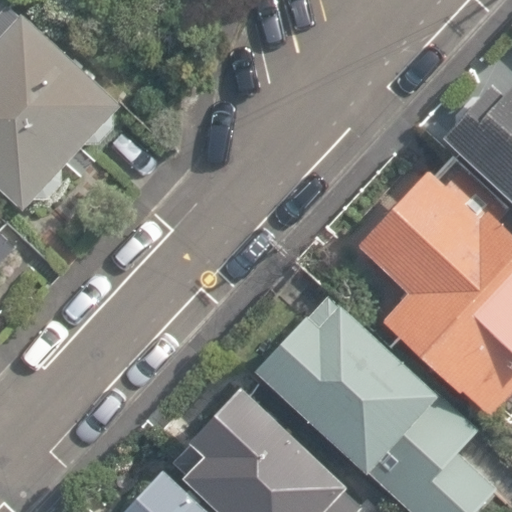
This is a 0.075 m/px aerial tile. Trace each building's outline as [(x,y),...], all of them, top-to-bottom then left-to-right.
[(143,120),(13,0),(8,0),(0,9),(0,185),(44,227),(143,120)] [(511,82),(463,134),(511,179),(511,82)] [(511,198),(458,149),(376,236),(427,283),(400,312),(507,411),(511,406),(511,198)] [(0,354),(30,321),(0,293),(0,285),(32,251),(0,221),(0,354)] [(432,511),(485,511),(511,483),(511,447),(458,398),(469,385),(351,274),(270,361),(432,511)] [(426,511),(276,372),(221,431),(233,443),(213,466),(262,511),(426,511)] [(257,511),(198,456),(145,511),(257,511)]
